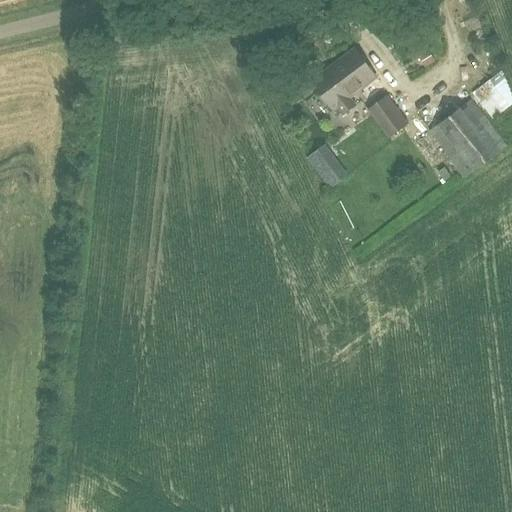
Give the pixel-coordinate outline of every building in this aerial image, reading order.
[(475,46),(491,41),(477,0),(460,0),(459,0),(475,46)] [(344,113),(356,105),(349,96),(376,76),(355,49),(312,82),(333,109),(338,105),(344,113)] [(496,117),(511,110),(511,73),(482,86),(496,117)] [(389,139),(409,123),(388,94),(367,110),(389,139)] [(465,177),(507,145),(472,100),(431,131),(465,177)] [(452,177),(445,168),(438,173),(445,182),(452,177)]
